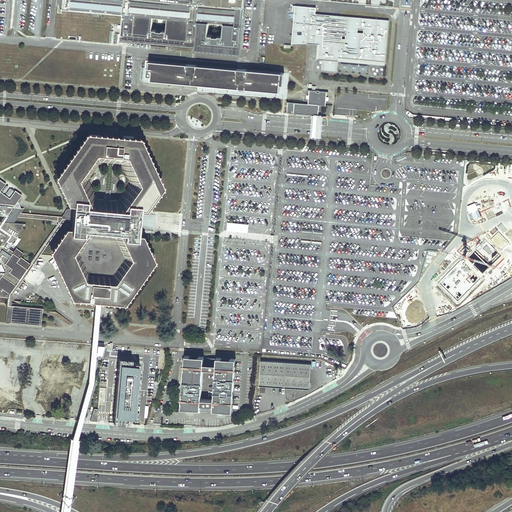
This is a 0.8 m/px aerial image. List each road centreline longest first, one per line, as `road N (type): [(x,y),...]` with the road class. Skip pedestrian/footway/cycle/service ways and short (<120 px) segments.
road 1 (motorway): [(511,417),(419,445),(311,464),(174,469),(15,457)]
road 2 (motorway): [(0,471),(252,482),(356,471),(490,441)]
road 3 (motorway): [(441,360),(313,422),(226,447),(160,457),(15,457)]
road 4 (unclassified): [(372,362),(292,412),(210,435),(0,423)]
road 5 (motorway): [(511,365),(433,381),(330,442)]
road 6 (motorway): [(321,511),(383,479),(490,441)]
road 7 (motorway): [(385,511),(405,487),(511,442)]
road 8 (motorway): [(441,360),(330,442)]
road 9 (unclassified): [(511,287),(394,345)]
